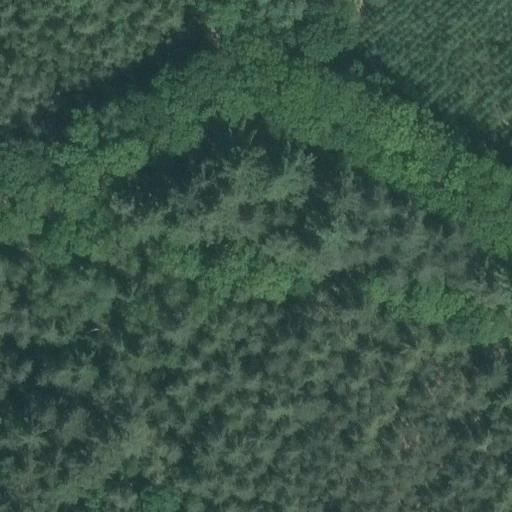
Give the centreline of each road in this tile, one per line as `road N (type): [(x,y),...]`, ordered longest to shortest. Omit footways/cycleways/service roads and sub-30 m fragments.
road 1 (track): [(511,181),(242,19)]
road 2 (track): [(242,19),(0,156)]
